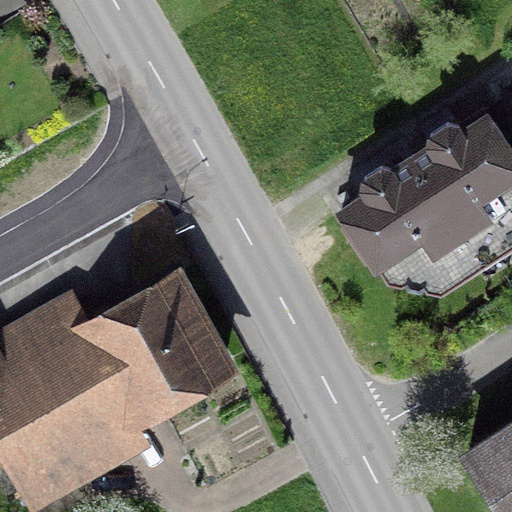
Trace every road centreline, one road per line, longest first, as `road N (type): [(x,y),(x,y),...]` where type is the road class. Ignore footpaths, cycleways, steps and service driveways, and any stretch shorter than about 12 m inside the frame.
road 1 (tertiary): [(201,160),(353,446)]
road 2 (residential): [(0,264),(201,160)]
road 3 (residential): [(353,446),(511,345)]
road 4 (tertiary): [(108,0),(201,160)]
